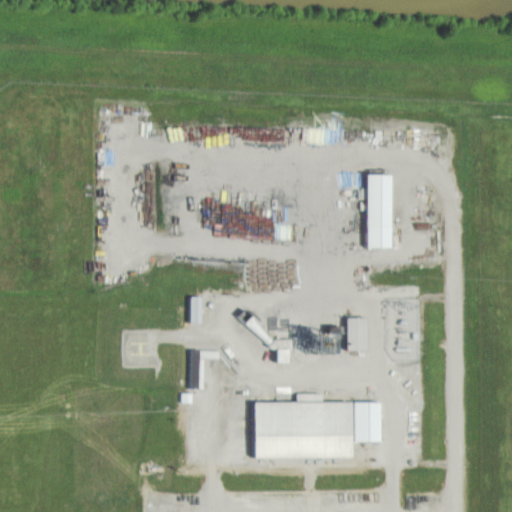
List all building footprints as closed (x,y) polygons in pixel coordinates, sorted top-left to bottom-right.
[(389,177),(389,248),(365,248),(365,177),(389,177)] [(188,297),(199,297),(199,324),(188,324),(188,297)] [(365,318),(365,351),(346,351),(346,318),(365,318)] [(190,350),(199,351),(198,390),(188,389),(190,350)] [(252,404),(347,403),(347,457),(252,458),(252,404)] [(352,403),(377,403),(378,442),(352,442),(352,403)]
